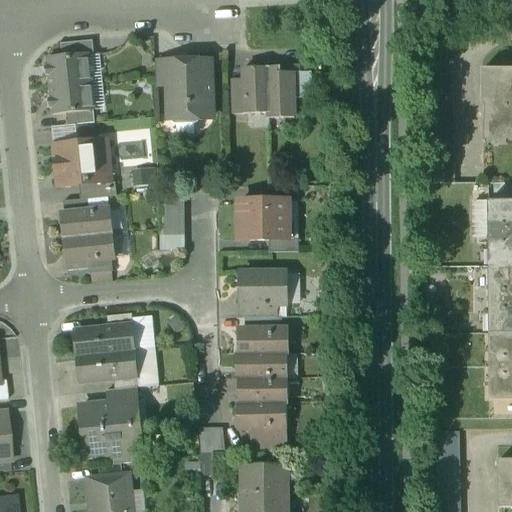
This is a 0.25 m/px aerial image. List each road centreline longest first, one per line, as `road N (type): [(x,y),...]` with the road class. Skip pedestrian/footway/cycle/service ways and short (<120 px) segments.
road 1 (tertiary): [(378,511),(373,0)]
road 2 (residential): [(29,303),(2,10)]
road 3 (residential): [(52,511),(29,303)]
road 4 (residential): [(193,5),(2,10)]
road 5 (residential): [(208,288),(29,303)]
road 6 (residential): [(208,288),(213,423)]
